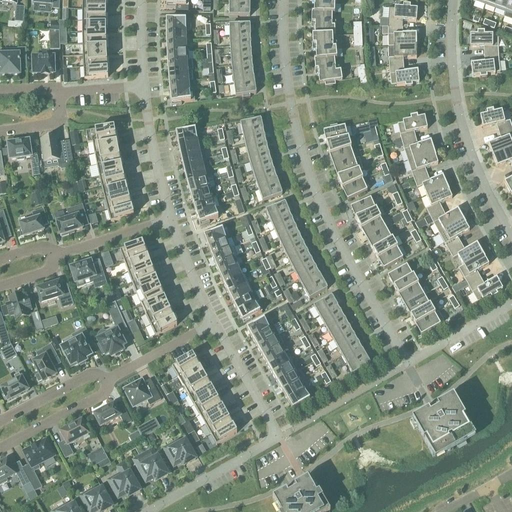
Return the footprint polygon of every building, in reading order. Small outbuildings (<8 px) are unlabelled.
[(31,0),(32,2),(34,2),(33,5),(51,6),(51,9),(58,10),(59,0),(31,0)] [(108,7),(108,0),(103,0),(82,0),(82,11),(106,11),(106,7),(108,7)] [(188,0),(166,0),(166,9),(176,9),(176,7),(188,7),(188,0)] [(315,38),(332,38),(335,38),(334,23),(332,23),(332,15),(334,15),(334,1),(332,0),(312,0),(312,5),(314,5),(314,13),(312,13),(312,29),(314,29),(315,38)] [(495,10),(498,0),(486,0),(485,6),(495,10)] [(503,18),(509,0),(498,0),(495,10),(505,13),(503,18)] [(511,0),(509,0),(503,18),(511,20),(511,0)] [(249,16),(249,5),(229,5),(229,17),(250,17),(250,16),(249,16)] [(388,28),(402,28),(402,21),(416,22),(417,10),(410,9),(410,6),(403,6),(403,9),(395,8),(394,10),(389,9),(388,20),(388,28)] [(23,23),(24,9),(16,8),(15,22),(23,23)] [(106,15),(106,11),(82,11),(82,22),(108,22),(108,15),(106,15)] [(166,32),(186,32),(186,21),(176,21),(176,19),(166,19),(166,32)] [(108,29),(108,22),(82,22),(82,26),(82,34),(106,33),(106,29),(108,29)] [(51,23),(50,31),(58,31),(59,23),(51,23)] [(354,48),(362,48),(361,24),(353,24),(354,48)] [(229,38),(249,37),(249,27),(250,27),(250,25),(229,26),(229,38)] [(402,35),(402,28),(388,28),(388,36),(388,48),(416,47),(416,35),(402,35)] [(60,51),(60,45),(59,32),(50,31),(49,31),(50,51),(58,51),(60,51)] [(166,42),(186,42),(186,32),(166,32),(166,42)] [(82,45),(108,44),(108,37),(106,38),(106,33),(82,34),(82,45)] [(484,56),(498,55),(498,48),(498,37),(493,37),(493,36),(484,36),(484,33),(477,33),(477,36),(470,36),(470,48),(484,48),(484,56)] [(43,45),(44,38),(33,37),(32,44),(43,45)] [(230,48),(251,47),(250,37),(249,37),(229,38),(230,48)] [(334,68),(334,62),(336,61),(335,47),(333,47),(332,38),(315,38),(312,38),(313,54),(315,54),(316,62),(314,62),(315,76),(318,76),(319,85),(324,84),(325,87),(335,86),(334,82),(341,81),(340,72),(337,72),(337,68),(334,68)] [(166,53),(186,52),(186,42),(166,42),(166,53)] [(83,57),(106,56),(106,52),(108,51),(108,44),(82,45),(83,53),(83,57)] [(230,57),(251,56),(251,47),(230,48),(230,57)] [(389,68),(403,67),(403,59),(416,59),(416,47),(388,48),(388,59),(389,68)] [(26,64),(26,50),(18,50),(18,56),(0,56),(0,76),(0,77),(0,76),(7,76),(11,76),(18,76),(19,76),(19,64),(26,64)] [(167,63),(187,62),(189,62),(189,52),(186,52),(166,53),(167,63)] [(498,55),(484,56),(485,64),(471,65),(472,78),(479,77),(480,80),(487,79),(487,76),(495,75),(495,74),(500,73),(499,62),(498,55)] [(48,58),(48,56),(41,56),(41,58),(32,59),(32,64),(31,64),(31,70),(33,70),(33,76),(41,75),(41,77),(49,77),(49,75),(54,75),(54,58),(48,58)] [(84,68),(109,67),(109,60),(107,60),(106,56),(83,57),(84,68)] [(231,67),(252,65),(251,56),(230,57),(231,67)] [(168,73),(188,72),(187,62),(167,63),(168,73)] [(232,76),(253,74),(252,65),(231,67),(232,76)] [(366,84),(364,66),(356,68),(358,79),(360,79),(360,85),(366,84)] [(109,67),(84,68),(84,80),(108,78),(108,74),(109,74),(109,67)] [(403,67),(389,68),(390,76),(391,86),(396,86),(396,87),(405,86),(405,89),(412,88),(412,85),(419,84),(417,72),(404,74),(403,67)] [(169,84),(188,82),(188,72),(168,73),(169,84)] [(234,86),(254,83),(253,74),(232,76),(234,86)] [(170,94),(189,92),(188,82),(169,84),(170,94)] [(254,83),(234,86),(235,98),(242,97),(243,100),(250,99),(249,96),(256,95),(256,93),(255,94),(254,83)] [(191,102),(195,102),(193,91),(189,92),(170,94),(171,107),(181,106),(181,103),(191,102)] [(498,133),(511,128),(510,122),(504,123),(502,112),(494,114),(493,111),(486,112),(487,115),(480,117),(483,129),(496,126),(498,133)] [(402,143),(416,140),(414,133),(427,130),(425,118),(418,119),(417,116),(410,118),(411,121),(402,122),(403,124),(397,125),(400,136),(402,143)] [(243,136),(262,132),(260,121),(261,121),(261,120),(254,121),(253,118),(246,120),(247,123),(240,124),(243,136)] [(326,145),(348,139),(347,139),(345,127),(337,129),(337,126),(330,128),(331,131),(323,133),(324,134),(327,144),(326,144),(326,145)] [(88,145),(118,140),(117,133),(115,133),(114,128),(86,133),(88,145)] [(492,157),(511,149),(511,128),(498,133),(501,141),(488,146),(492,157)] [(177,145),(197,141),(195,131),(186,132),(185,130),(175,132),(177,145)] [(245,146),(265,141),(263,132),(262,132),(243,136),(245,146)] [(73,163),(69,143),(63,143),(57,144),(56,138),(41,140),(44,163),(59,161),(59,165),(65,164),(73,163)] [(329,156),(351,149),(348,139),(326,145),(329,156)] [(94,155),(118,151),(117,147),(119,146),(118,140),(88,145),(88,146),(92,145),(94,155)] [(407,162),(434,154),(430,142),(417,146),(416,140),(402,143),(404,151),(407,162)] [(180,155),(199,151),(197,141),(177,145),(180,155)] [(247,155),(267,150),(265,141),(245,146),(247,155)] [(31,158),(29,142),(21,143),(15,143),(15,144),(7,145),(8,150),(9,157),(10,161),(17,160),(17,161),(24,161),(24,159),(31,158)] [(333,168),(354,160),(350,149),(351,149),(329,156),(330,157),(330,156),(334,167),(333,167),(333,168)] [(511,168),(511,149),(492,157),(497,168),(510,163),(511,168)] [(249,164),(270,158),(267,150),(247,155),(249,164)] [(97,167),(122,161),(120,154),(118,155),(118,151),(94,155),(97,167)] [(182,165),(201,161),(199,151),(180,155),(182,165)] [(414,181),(427,176),(425,169),(438,165),(434,154),(407,162),(411,174),(414,181)] [(252,173),(272,167),(270,158),(249,164),(252,173)] [(359,171),(362,170),(363,170),(359,159),(354,160),(333,168),(334,168),(338,178),(337,178),(337,179),(359,171)] [(99,178),(122,173),(121,169),(123,168),(122,161),(97,167),(99,178)] [(184,175),(204,170),(201,161),(182,165),(184,175)] [(33,178),(40,177),(38,163),(31,164),(33,178)] [(255,182),(275,176),(272,167),(252,173),(255,182)] [(187,185),(208,179),(206,180),(204,170),(184,175),(187,185)] [(342,190),(362,180),(359,172),(362,170),(359,171),(337,179),(342,190)] [(102,189),(127,183),(125,176),(123,177),(122,173),(99,178),(102,189)] [(258,191),(277,185),(278,184),(275,176),(255,182),(258,191)] [(426,197),(447,188),(442,177),(430,183),(427,176),(414,181),(417,189),(422,187),(426,197)] [(370,177),(363,178),(365,188),(372,186),(370,177)] [(190,195),(209,190),(211,189),(208,179),(187,185),(190,195)] [(362,180),(342,190),(343,190),(347,200),(346,200),(347,201),(367,192),(362,181),(363,181),(362,180)] [(104,200),(127,194),(126,190),(128,190),(127,183),(102,189),(104,200)] [(76,184),(67,187),(71,199),(80,196),(76,184)] [(277,185),(258,191),(262,203),(282,196),(282,194),(281,195),(277,185)] [(429,217),(442,211),(439,205),(452,199),(447,188),(426,197),(431,208),(426,210),(429,217)] [(193,205),(212,199),(209,190),(190,195),(193,205)] [(108,211),(132,204),(130,198),(128,198),(127,194),(104,200),(105,201),(108,211)] [(220,196),(212,198),(214,204),(221,202),(220,196)] [(196,215),(215,209),(212,199),(193,205),(196,215)] [(41,200),(33,202),(35,209),(43,206),(41,200)] [(355,220),(376,211),(376,210),(375,211),(370,200),(350,209),(351,210),(352,209),(356,219),(355,219),(355,220)] [(238,212),(244,210),(240,201),(235,202),(238,212)] [(270,223),(289,215),(284,205),(285,204),(285,203),(265,211),(270,223)] [(132,204),(108,211),(111,222),(133,216),(132,212),(134,211),(132,204)] [(70,219),(56,223),(60,237),(61,236),(62,238),(69,235),(68,234),(82,230),(80,222),(86,220),(82,206),(68,211),(70,219)] [(215,209),(196,215),(200,227),(210,224),(209,222),(218,219),(215,209)] [(23,238),(43,232),(42,227),(48,225),(43,211),(32,214),(34,220),(19,225),(21,231),(19,231),(21,237),(23,237),(23,238)] [(361,230),(380,219),(376,211),(355,220),(361,230)] [(439,235),(463,221),(457,211),(446,217),(442,211),(429,217),(433,224),(439,235)] [(274,231),(293,223),(289,214),(289,215),(270,223),(274,231)] [(468,228),(475,225),(471,217),(464,221),(468,228)] [(367,241),(386,230),(380,220),(381,220),(380,219),(361,230),(361,231),(362,231),(367,240),(366,241),(367,241)] [(448,252),(461,245),(457,238),(469,232),(463,221),(439,235),(448,252)] [(278,240),(297,231),(293,223),(274,231),(278,240)] [(207,247),(226,240),(222,230),(215,233),(213,234),(212,232),(203,235),(207,247)] [(373,251),(392,240),(391,240),(386,230),(367,241),(373,251),(372,251),(373,251)] [(282,248),(300,239),(297,231),(278,240),(282,248)] [(286,257),(304,247),(300,239),(282,248),(286,257)] [(211,257),(230,250),(226,240),(207,247),(211,257)] [(377,260),(397,249),(392,240),(373,251),(377,260)] [(124,263),(148,254),(146,247),(144,248),(142,244),(120,252),(124,263)] [(463,267),(483,255),(477,245),(465,252),(461,245),(448,252),(453,260),(457,257),(463,267)] [(290,265),(308,256),(304,247),(286,257),(290,265)] [(397,249),(377,260),(378,260),(384,269),(383,269),(383,270),(403,260),(397,249)] [(215,267),(236,258),(233,259),(230,250),(211,257),(215,267)] [(128,273),(150,265),(148,261),(150,260),(148,254),(124,263),(128,273)] [(468,287),(480,279),(477,273),(489,266),(483,255),(463,267),(458,269),(468,287)] [(294,273),(313,263),(308,256),(290,265),(294,273)] [(219,276),(237,268),(240,267),(236,258),(215,267),(219,276)] [(110,261),(104,263),(106,269),(113,266),(110,261)] [(92,269),(90,263),(70,269),(75,285),(76,284),(77,289),(84,287),(83,282),(92,279),(95,290),(107,287),(100,266),(92,269)] [(299,281),(317,271),(313,263),(294,273),(299,281)] [(132,284),(156,275),(153,268),(151,269),(150,265),(128,273),(132,284)] [(394,288),(413,277),(412,277),(407,266),(387,277),(388,279),(389,278),(394,287),(393,288),(394,288)] [(224,286),(244,276),(242,277),(237,268),(219,276),(224,286)] [(303,290),(321,280),(317,271),(299,281),(303,290)] [(136,295),(158,286),(156,282),(158,281),(156,275),(132,284),(136,294),(136,295)] [(160,286),(173,283),(172,276),(159,278),(160,286)] [(228,295),(248,285),(244,276),(224,286),(228,295)] [(398,297),(418,285),(413,277),(394,288),(398,297)] [(480,279),(468,287),(477,303),(482,300),(483,301),(490,297),(492,300),(498,296),(496,294),(502,290),(496,279),(484,286),(480,279)] [(321,280),(303,290),(309,300),(327,290),(327,289),(326,289),(321,280)] [(60,288),(59,283),(45,288),(44,286),(38,288),(38,290),(37,290),(41,304),(58,299),(61,309),(73,306),(66,286),(60,288)] [(250,295),(253,294),(248,285),(228,295),(233,304),(250,295)] [(404,307),(423,296),(418,286),(418,285),(398,297),(399,297),(405,306),(404,307)] [(141,305),(164,295),(162,289),(160,289),(158,286),(136,295),(141,305)] [(110,293),(104,295),(105,300),(107,306),(114,304),(110,293)] [(22,300),(21,295),(9,299),(10,304),(6,305),(10,318),(14,316),(15,321),(28,317),(26,312),(31,311),(27,298),(22,300)] [(145,316),(167,306),(165,302),(167,302),(164,295),(141,305),(145,316)] [(237,313),(255,304),(250,295),(233,304),(237,313)] [(410,317),(430,306),(429,306),(423,296),(404,307),(405,307),(411,317),(410,317)] [(319,318),(337,308),(331,298),(332,298),(331,297),(313,307),(319,318)] [(122,319),(116,304),(115,303),(107,307),(114,323),(122,319)] [(255,304),(237,313),(244,325),(253,320),(252,318),(262,312),(257,303),(255,304)] [(150,326),(173,315),(171,309),(169,310),(167,306),(145,316),(150,326)] [(415,326),(435,315),(430,306),(410,317),(415,326)] [(324,326),(342,315),(337,307),(337,308),(319,318),(324,326)] [(43,330),(38,312),(31,315),(36,332),(43,330)] [(435,315),(415,326),(416,326),(421,335),(420,335),(421,337),(427,333),(429,335),(435,332),(434,329),(440,326),(439,324),(443,321),(438,312),(435,315)] [(173,315),(150,326),(155,337),(177,327),(175,322),(177,322),(173,315)] [(328,334),(346,323),(342,315),(324,326),(328,334)] [(252,339),(269,330),(264,320),(256,325),(254,323),(245,328),(252,339)] [(0,322),(0,338),(3,349),(11,346),(3,321),(0,322)] [(333,341),(351,331),(346,323),(328,334),(333,341)] [(80,366),(84,364),(86,362),(85,360),(91,357),(87,349),(93,345),(85,330),(71,337),(74,342),(61,349),(67,361),(66,362),(70,369),(77,366),(78,367),(80,366)] [(126,339),(121,330),(119,331),(119,330),(110,335),(109,334),(109,333),(107,333),(106,332),(104,332),(103,332),(99,334),(99,335),(98,336),(98,338),(98,339),(98,340),(98,341),(97,341),(99,345),(98,346),(103,356),(104,355),(106,357),(109,355),(111,358),(123,352),(121,348),(127,346),(124,340),(126,339)] [(257,348),(274,338),(269,330),(252,339),(257,348)] [(337,349),(355,339),(351,331),(333,341),(337,349)] [(262,357),(279,347),(274,338),(257,348),(262,357)] [(341,357),(360,347),(355,339),(337,349),(341,357)] [(0,350),(6,362),(17,357),(11,346),(0,350)] [(43,384),(51,380),(50,379),(56,376),(52,369),(55,367),(54,364),(59,361),(51,346),(36,354),(39,360),(33,363),(39,375),(35,377),(38,383),(42,381),(43,384)] [(267,366),(284,356),(279,347),(262,357),(267,366)] [(346,365),(364,355),(360,347),(341,357),(346,365)] [(364,355),(346,365),(352,376),(358,372),(360,375),(366,371),(365,369),(370,365),(370,364),(369,365),(364,355)] [(177,378),(200,365),(196,359),(195,360),(192,356),(172,368),(177,378)] [(272,375),(289,365),(284,356),(267,366),(272,375)] [(277,384),(296,373),(291,364),(289,365),(272,375),(277,384)] [(183,388),(204,376),(201,372),(203,371),(200,365),(177,378),(183,388)] [(282,393),(299,383),(294,374),(296,373),(277,384),(282,393)] [(21,379),(19,374),(14,377),(16,381),(1,390),(4,396),(2,396),(5,402),(6,401),(7,402),(28,391),(21,379)] [(188,397),(211,384),(207,378),(205,379),(204,376),(183,388),(188,397)] [(147,391),(142,380),(135,384),(134,382),(129,385),(130,387),(123,390),(133,409),(147,401),(149,407),(161,400),(154,387),(147,391)] [(287,401),(304,392),(299,383),(282,393),(287,401)] [(194,407),(214,395),(212,391),(214,390),(211,384),(188,397),(194,407)] [(164,385),(161,387),(166,397),(170,395),(164,385)] [(304,392),(287,401),(294,413),(303,408),(301,406),(310,401),(304,392)] [(199,416),(222,404),(218,397),(216,398),(214,395),(194,407),(199,416)] [(473,435),(453,398),(436,407),(437,408),(439,407),(440,409),(434,413),(430,416),(428,413),(429,413),(428,412),(412,421),(433,458),(473,435)] [(205,426),(226,414),(223,411),(225,410),(222,404),(199,416),(205,426)] [(119,414),(114,405),(102,411),(101,410),(94,413),(95,415),(94,416),(100,428),(120,418),(125,427),(131,423),(125,411),(119,414)] [(210,436),(233,423),(229,417),(228,418),(226,414),(205,426),(210,436)] [(80,423),(80,422),(74,425),(75,426),(60,433),(65,442),(58,446),(65,459),(73,455),(68,446),(88,436),(81,422),(80,423)] [(233,423),(210,436),(216,446),(237,434),(234,430),(236,429),(233,423)] [(142,440),(138,432),(129,437),(133,445),(142,440)] [(198,450),(207,445),(202,438),(194,443),(198,450)] [(45,442),(44,440),(37,443),(38,445),(23,453),(33,473),(40,470),(38,466),(55,457),(46,441),(45,442)] [(196,460),(185,441),(179,445),(178,442),(164,450),(174,467),(182,463),(184,467),(196,460)] [(156,483),(168,476),(154,451),(134,462),(146,483),(154,479),(156,483)] [(89,456),(96,469),(105,465),(98,452),(89,456)] [(14,476),(7,461),(0,464),(0,486),(7,482),(6,480),(14,476)] [(122,474),(108,481),(118,499),(126,495),(128,498),(140,492),(124,463),(118,467),(122,474)] [(28,480),(23,471),(16,475),(23,487),(30,483),(28,480)] [(35,476),(28,480),(30,483),(34,492),(42,488),(35,476)] [(317,511),(301,484),(294,488),(294,489),(295,489),(296,491),(292,494),(286,497),(284,495),(286,494),(286,493),(272,501),(278,511),(317,511)] [(104,511),(112,507),(102,489),(96,492),(94,489),(80,497),(88,511),(95,511),(98,510),(99,511),(104,511)]
